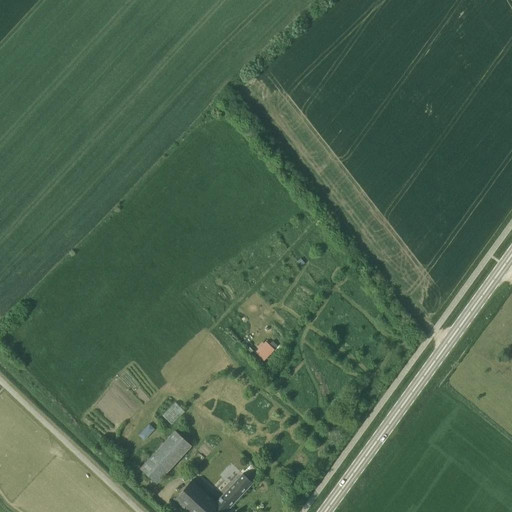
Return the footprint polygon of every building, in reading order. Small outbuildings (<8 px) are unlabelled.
[(259,348),(255,352),(264,361),(273,350),(264,342),(263,344),(261,342),(257,347),(259,348)] [(176,412),(173,409),(171,412),(174,415),(170,419),(173,422),(184,411),(180,407),(176,412)] [(149,423),(139,434),(145,439),(155,428),(149,423)] [(192,446),(175,430),(139,469),(156,484),(192,446)] [(191,480),(173,499),(187,511),(225,511),(253,482),(243,473),(216,502),(191,480)]
